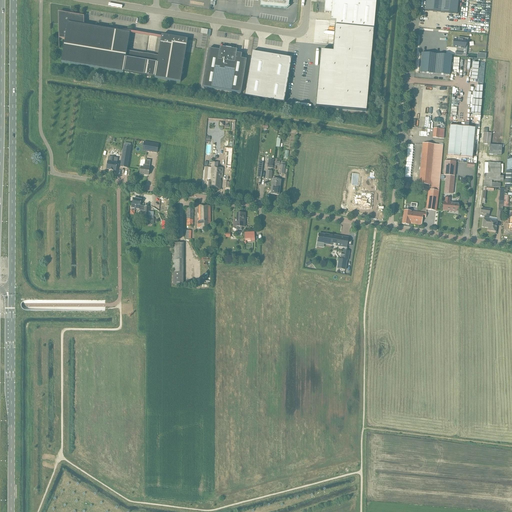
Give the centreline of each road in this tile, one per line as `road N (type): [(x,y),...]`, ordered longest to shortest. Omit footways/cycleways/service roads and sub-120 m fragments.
road 1 (primary): [(11,291),(14,0)]
road 2 (unclassified): [(117,183),(390,227)]
road 3 (unclassified): [(89,0),(291,33),(304,27),(307,0)]
road 4 (unclassified): [(390,227),(410,0)]
road 5 (primary): [(11,511),(11,291)]
road 6 (primary): [(2,0),(0,164)]
road 7 (unclassified): [(390,227),(511,246)]
